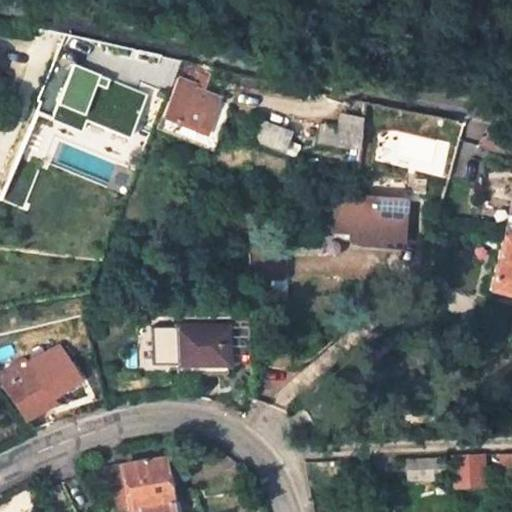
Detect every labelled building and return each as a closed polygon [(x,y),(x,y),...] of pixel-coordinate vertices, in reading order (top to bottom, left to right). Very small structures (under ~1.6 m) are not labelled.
[(58,109),(83,50),(59,44),(35,100),(58,109)] [(204,134),(218,99),(201,92),(207,77),(183,67),(163,117),(204,134)] [(362,118),(340,114),(338,128),(361,132),(362,118)] [(253,141),(283,153),(291,132),(262,120),(253,141)] [(318,141),(359,149),(361,132),(338,128),(321,124),(318,141)] [(408,200),(353,196),(337,195),(336,214),(362,215),(361,228),(360,239),(404,242),(408,200)] [(362,215),(336,214),(336,226),(361,228),(362,215)] [(511,237),(504,236),(490,289),(511,294),(511,237)] [(281,245),(250,249),(250,265),(282,262),(281,245)] [(229,296),(244,295),(243,284),(228,285),(229,296)] [(74,311),(75,320),(85,319),(83,309),(74,311)] [(228,328),(178,327),(178,364),(228,365),(228,328)] [(52,402),(22,360),(1,374),(0,373),(0,384),(1,384),(26,420),(52,402)] [(177,374),(228,374),(228,365),(178,364),(177,374)] [(452,491),(480,485),(473,456),(445,461),(452,491)] [(180,511),(178,502),(172,468),(164,470),(161,459),(94,471),(114,511),(126,509),(126,511),(180,511)] [(409,479),(444,477),(443,460),(408,461),(409,479)] [(340,481),(366,479),(365,464),(339,466),(340,481)]
